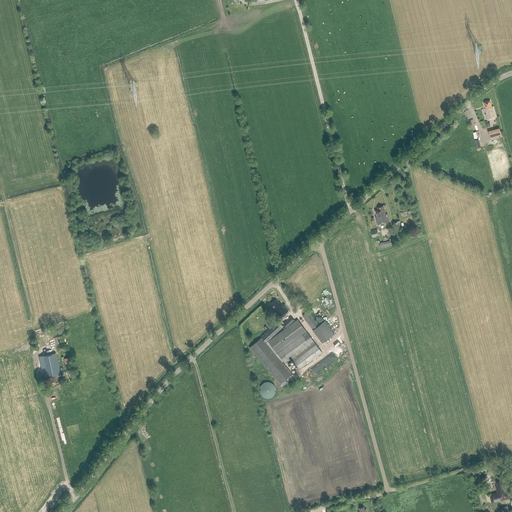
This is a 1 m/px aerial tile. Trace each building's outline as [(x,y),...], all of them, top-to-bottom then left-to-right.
[(239,7),(237,0),(228,0),(229,1),(228,1),(229,5),(230,5),(231,9),(239,7)] [(490,101),(484,103),(485,108),(484,109),(486,115),(485,115),(486,120),(496,117),(493,106),(492,107),(490,101)] [(501,128),(489,131),(492,138),(503,135),(501,128)] [(377,225),(389,222),(387,214),(385,214),(384,210),(383,206),(377,207),(378,210),(375,210),(376,216),(375,217),(377,225)] [(402,229),(400,221),(392,222),(394,231),(402,229)] [(377,229),(370,231),(372,238),(379,235),(377,229)] [(382,248),(394,245),(393,239),(381,243),(382,248)] [(276,312),(281,317),(282,318),(283,316),(283,317),(285,315),(284,315),(289,310),(280,302),(279,303),(276,300),(271,305),(275,309),(274,309),(276,312)] [(309,311),(302,316),(322,343),(334,334),(325,321),(319,325),(309,311)] [(291,316),(283,324),(286,327),(294,320),(291,316)] [(297,319),(271,339),(284,326),(282,324),(283,322),(280,319),(261,337),(261,338),(249,348),(275,379),(282,387),(287,383),(285,380),(292,374),(284,365),(282,362),(284,361),(286,364),(292,359),(300,369),(322,353),(297,319)] [(42,377),(43,380),(47,379),(47,375),(48,375),(49,380),(51,379),(52,382),(56,381),(56,379),(59,379),(58,375),(60,374),(58,367),(62,366),(61,360),(57,360),(56,354),(39,357),(43,376),(42,377)] [(275,392),(276,390),(275,387),(274,385),(272,383),(270,382),(268,382),(265,382),(263,383),(261,385),(260,387),(259,390),(260,392),(261,395),(263,396),(265,398),(268,398),(270,398),(272,396),(274,395),(275,392)] [(495,487),(497,492),(490,494),(492,503),(511,497),(511,495),(510,489),(507,490),(505,484),(504,484),(503,481),(496,482),(497,486),(495,487)]
